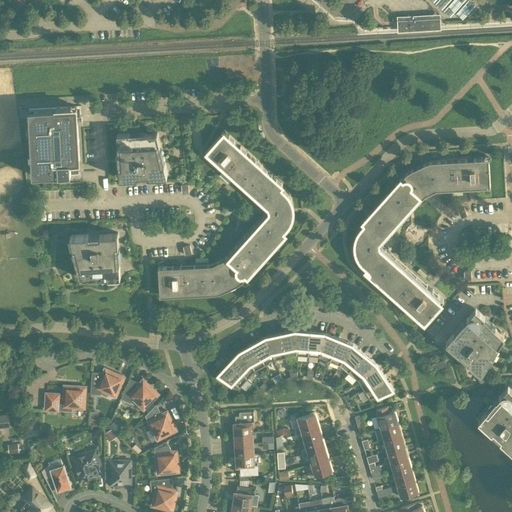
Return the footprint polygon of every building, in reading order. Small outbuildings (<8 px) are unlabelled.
[(432,24),(432,15),(424,15),(415,16),(415,25),(432,24)] [(399,26),(415,25),(415,16),(398,17),(399,26)] [(47,174),(48,174),(53,173),(71,172),(71,170),(77,169),(76,160),(80,160),(77,119),(81,119),(81,122),(82,122),(81,115),(72,116),(72,106),(28,108),(29,117),(32,174),(47,174)] [(292,201),(292,200),(291,200),(291,198),(289,194),(288,193),(285,190),(280,186),(283,183),(224,131),(205,152),(214,161),(218,164),(220,166),(221,167),(266,207),(266,208),(267,209),(254,224),(224,257),(212,263),(186,264),(181,265),(158,266),(160,295),(211,292),(217,291),(219,291),(223,290),(238,282),(241,280),(243,279),(247,275),(285,232),(283,230),(287,224),(289,221),(290,220),(292,216),(292,215),(293,213),(293,212),(293,211),(293,210),(293,208),(293,206),(293,205),(293,203),(292,201)] [(130,132),(117,132),(118,142),(118,146),(120,177),(143,176),(167,174),(157,132),(135,133),(130,133),(130,132)] [(356,250),(357,251),(357,252),(358,253),(360,257),(360,258),(363,261),(368,265),(366,268),(409,306),(425,320),(444,299),(432,288),(430,286),(382,244),(382,242),(425,194),(427,193),(436,188),(490,185),(489,156),(437,159),(432,160),(429,160),(425,162),(411,169),(407,171),(405,172),(402,176),(363,219),(366,222),(362,226),(361,227),(359,229),(359,230),(358,231),(358,232),(357,235),(356,237),(356,238),(356,240),(355,241),(355,243),(355,245),(356,247),(356,248),(356,249),(356,250)] [(232,183),(235,180),(226,172),(223,175),(232,183)] [(463,205),(457,208),(460,217),(467,214),(463,205)] [(98,274),(107,272),(108,277),(120,276),(119,259),(117,232),(100,233),(100,236),(94,236),(89,236),(88,234),(70,235),(73,246),(76,245),(80,265),(77,265),(80,277),(98,276),(98,274)] [(184,254),(191,252),(190,245),(183,246),(184,254)] [(446,341),(481,372),(504,335),(484,317),(485,316),(475,307),(446,341)] [(297,354),(295,329),(280,332),(286,357),(297,354)] [(308,355),(310,330),(295,329),(297,354),(308,355)] [(319,356),(325,332),(310,330),(308,355),(319,356)] [(266,335),(275,359),(286,357),(280,332),(266,335)] [(325,332),(319,356),(329,361),(339,337),(325,332)] [(275,359),(266,335),(253,343),(265,365),(275,359)] [(339,337),(329,361),(340,365),(353,343),(339,337)] [(265,365),(253,343),(239,350),(255,370),(265,365)] [(353,343),(340,365),(348,372),(364,353),(353,343)] [(255,370),(239,350),(229,361),(247,378),(255,370)] [(357,379),(376,362),(364,353),(348,372),(357,379)] [(437,368),(447,365),(445,358),(435,362),(437,368)] [(239,387),(247,378),(229,361),(219,372),(217,374),(218,377),(219,379),(221,380),(224,380),(227,378),(239,387)] [(376,362),(357,379),(363,389),(384,375),(376,362)] [(124,376),(104,367),(102,372),(92,371),(90,393),(100,394),(102,390),(116,396),(124,376)] [(393,388),(384,375),(363,389),(370,398),(384,392),(386,395),(389,395),(391,394),(393,392),(393,390),(393,388)] [(129,378),(121,398),(130,402),(133,399),(144,409),(159,393),(143,378),(139,382),(129,378)] [(64,384),(63,393),(59,393),(46,392),(45,409),(72,410),(72,407),(84,408),(86,386),(64,384)] [(478,418),(511,448),(511,388),(508,385),(489,406),(486,410),(478,418)] [(387,406),(376,409),(381,427),(398,422),(394,410),(389,411),(387,406)] [(167,410),(147,420),(157,440),(177,430),(167,410)] [(252,421),(254,421),(254,410),(239,411),(239,415),(235,415),(235,422),(234,422),(234,433),(253,432),(252,421)] [(294,427),(295,431),(318,424),(315,412),(298,417),(300,424),(294,427)] [(0,427),(10,427),(9,413),(0,414),(0,427)] [(357,426),(363,424),(360,414),(354,416),(357,426)] [(398,422),(381,427),(384,439),(401,434),(398,422)] [(305,440),(322,435),(318,424),(295,431),(296,434),(302,433),(305,440)] [(107,439),(114,435),(110,429),(104,433),(107,439)] [(235,444),(253,443),(253,432),(234,433),(235,444)] [(380,444),(385,442),(388,450),(405,445),(401,434),(384,439),(379,440),(380,444)] [(302,454),(325,447),(322,435),(305,440),(307,447),(301,450),(302,454)] [(179,471),(177,449),(172,450),(167,440),(154,447),(157,474),(179,471)] [(138,453),(142,449),(135,443),(132,447),(138,453)] [(236,455),(254,454),(253,443),(235,444),(236,455)] [(9,445),(9,453),(18,452),(17,444),(9,445)] [(408,457),(405,445),(388,450),(390,457),(384,458),(385,463),(391,462),(408,457)] [(328,458),(325,447),(302,454),(293,456),(294,462),(301,460),(303,457),(309,456),(311,463),(328,458)] [(77,455),(78,460),(73,462),(80,481),(98,475),(95,467),(94,468),(92,463),(99,460),(95,449),(77,455)] [(375,466),(374,461),(378,460),(376,453),(366,456),(370,468),(375,466)] [(254,454),(236,455),(236,466),(238,466),(238,472),(239,472),(240,478),(249,478),(248,472),(257,471),(257,464),(255,464),(254,454)] [(408,457),(391,462),(394,473),(411,468),(408,457)] [(332,470),(328,458),(311,463),(314,470),(308,473),(309,477),(315,475),(332,470)] [(30,460),(21,465),(28,479),(37,475),(30,460)] [(110,460),(110,484),(131,483),(130,460),(110,460)] [(42,470),(46,478),(53,475),(58,490),(71,485),(63,464),(53,468),(49,463),(42,470)] [(381,469),(380,465),(375,466),(370,468),(373,479),(382,476),(380,469),(381,469)] [(411,468),(394,473),(398,485),(415,480),(411,468)] [(173,510),(178,489),(173,488),(172,477),(150,480),(151,493),(154,493),(151,505),(173,510)] [(418,491),(415,480),(398,485),(392,486),(393,490),(399,488),(401,496),(418,491)] [(234,491),(233,502),(257,505),(259,495),(255,494),(256,487),(237,484),(236,491),(234,491)] [(293,492),(292,485),(284,486),(285,494),(293,492)] [(48,511),(44,507),(44,505),(46,502),(44,500),(45,498),(32,486),(22,497),(27,501),(20,508),(23,511),(48,511)] [(322,499),(324,511),(336,511),(335,505),(328,507),(326,500),(325,495),(321,495),(322,499)] [(351,496),(346,497),(342,498),(340,497),(336,498),(334,499),(335,505),(336,511),(348,511),(348,509),(353,508),(351,496)] [(310,501),(311,511),(324,511),(322,499),(310,501)] [(298,502),(299,505),(299,511),(311,511),(310,501),(310,500),(298,502)] [(231,511),(249,511),(251,505),(257,506),(257,505),(233,502),(231,511)] [(400,511),(401,511),(405,511),(424,511),(422,505),(417,506),(415,502),(399,507),(400,511)]
